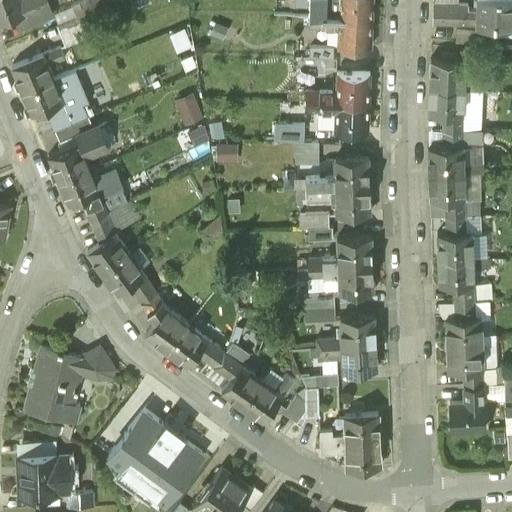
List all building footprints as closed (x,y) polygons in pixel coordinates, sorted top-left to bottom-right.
[(54,15),(47,0),(0,0),(0,24),(15,18),(20,29),(54,15)] [(75,0),(73,1),(78,14),(111,0),(75,0)] [(308,0),(308,15),(339,16),(371,17),(372,0),(308,0)] [(511,0),(478,0),(478,11),(477,24),(511,24),(511,0)] [(469,6),(432,5),(433,23),(477,24),(478,11),(469,10),(469,6)] [(338,26),(339,16),(308,15),(308,25),(338,26)] [(339,16),(338,26),(338,46),(341,46),(340,53),(355,53),(356,46),(371,47),(371,17),(339,16)] [(75,19),(62,21),(65,41),(78,39),(75,19)] [(454,30),(453,43),(479,45),(480,32),(454,30)] [(43,52),(47,63),(64,56),(60,46),(43,52)] [(12,65),(22,89),(52,77),(47,63),(43,52),(12,65)] [(439,59),(429,58),(428,85),(463,87),(464,75),(465,60),(454,60),(439,59)] [(340,69),(336,69),(336,90),(335,99),(368,100),(369,70),(355,70),(355,63),(340,63),(340,69)] [(482,76),(464,75),(463,87),(481,88),(482,76)] [(32,113),(46,107),(62,101),(52,77),(22,89),(32,113)] [(462,114),(463,87),(428,85),(427,112),(460,114),(462,114)] [(178,93),(184,120),(203,116),(196,89),(178,93)] [(305,98),(335,99),(336,90),(305,89),(305,98)] [(335,99),(305,98),(305,108),(335,109),(335,99)] [(335,99),(335,109),(334,128),(338,128),(338,134),(353,135),(353,128),(367,129),(368,100),(335,99)] [(54,128),(70,122),(62,101),(46,107),(54,128)] [(460,114),(427,112),(426,129),(460,130),(460,114)] [(59,140),(76,133),(75,132),(91,126),(87,115),(70,122),(54,128),(59,140)] [(84,155),(89,153),(94,155),(99,153),(101,147),(107,145),(98,123),(91,126),(75,132),(76,133),(79,141),(48,154),(58,178),(88,165),(89,165),(84,155)] [(460,130),(426,129),(427,144),(461,143),(460,130)] [(461,143),(427,144),(428,172),(462,171),(461,160),(461,143)] [(366,155),(333,156),(334,173),(335,184),(368,182),(366,155)] [(461,160),(462,171),(477,170),(476,159),(461,160)] [(82,196),(98,189),(92,175),(88,165),(58,178),(68,202),(82,196)] [(98,189),(107,209),(117,203),(103,170),(92,175),(98,189)] [(477,170),(462,171),(462,180),(477,180),(477,170)] [(462,171),(428,172),(429,198),(445,198),(462,197),(463,197),(462,180),(462,171)] [(335,184),(334,173),(304,174),(304,185),(335,184)] [(368,182),(335,184),(335,188),(327,188),(328,202),(336,202),(336,210),(369,209),(368,182)] [(82,196),(100,238),(115,228),(107,209),(98,189),(82,196)] [(462,214),(462,197),(445,198),(445,214),(462,214)] [(9,204),(0,201),(0,236),(3,237),(9,204)] [(299,210),(299,225),(307,224),(328,223),(328,209),(299,210)] [(462,214),(445,214),(446,230),(463,230),(462,214)] [(328,223),(307,224),(308,236),(332,234),(331,223),(328,223)] [(86,247),(102,269),(129,250),(115,228),(100,238),(86,247)] [(472,230),(463,230),(446,230),(437,231),(438,258),(473,257),(472,247),(472,230)] [(370,233),(337,234),(338,253),(338,263),(371,261),(370,233)] [(472,247),(473,257),(486,256),(486,246),(472,247)] [(117,290),(130,281),(144,271),(129,250),(102,269),(117,290)] [(338,263),(338,253),(307,255),(307,264),(338,263)] [(473,257),(438,258),(439,285),(454,284),(472,284),(474,284),(473,257)] [(338,263),(339,271),(339,289),(373,288),(371,261),(338,263)] [(339,271),(338,263),(307,264),(308,272),(339,271)] [(154,317),(165,303),(144,271),(130,281),(154,317)] [(472,284),(454,284),(454,301),(472,300),(472,284)] [(302,290),(303,304),(333,302),(332,288),(302,290)] [(473,315),(472,300),(454,301),(455,316),(473,315)] [(333,302),(303,304),(304,317),(334,315),(333,302)] [(145,329),(166,345),(186,318),(165,303),(154,317),(145,329)] [(373,313),(338,315),(339,333),(340,343),(374,341),(373,313)] [(480,315),(473,315),(455,316),(446,316),(447,344),(481,343),(480,315)] [(187,361),(197,349),(207,335),(186,318),(166,345),(187,361)] [(340,343),(339,333),(314,334),(315,344),(340,343)] [(197,349),(213,361),(224,347),(207,335),(197,349)] [(506,340),(494,342),(495,351),(507,350),(506,340)] [(340,343),(340,352),(341,370),(376,368),(374,341),(340,343)] [(85,353),(82,352),(43,342),(26,404),(75,417),(79,402),(74,401),(82,371),(80,371),(85,353)] [(101,342),(82,352),(85,353),(80,371),(82,371),(98,375),(110,373),(114,365),(101,342)] [(340,343),(315,344),(315,353),(340,352),(340,343)] [(481,343),(447,344),(448,371),(462,370),(480,369),(482,369),(481,343)] [(213,361),(230,373),(241,360),(224,347),(213,361)] [(221,387),(242,402),(262,375),(241,360),(230,373),(221,387)] [(480,369),(462,370),(463,387),(481,386),(480,369)] [(274,385),(283,391),(293,377),(284,371),(274,385)] [(305,372),(306,384),(316,383),(337,383),(337,371),(305,372)] [(262,375),(242,402),(263,418),(283,391),(274,385),(262,375)] [(304,408),(304,411),(318,416),(316,383),(306,384),(303,384),(303,397),(304,408)] [(295,419),(304,408),(303,397),(296,391),(282,409),(295,419)] [(481,393),(463,394),(464,402),(482,401),(481,393)] [(483,430),(482,401),(464,402),(449,403),(450,431),(483,430)] [(163,418),(144,404),(108,452),(122,462),(119,465),(162,499),(202,448),(182,433),(183,431),(164,416),(163,418)] [(345,432),(345,441),(378,440),(378,412),(344,413),(345,432)] [(319,427),(319,437),(331,442),(345,441),(345,432),(331,433),(331,426),(319,427)] [(331,442),(319,437),(320,451),(346,450),(345,441),(331,442)] [(378,440),(345,441),(346,450),(346,469),(379,468),(378,440)] [(67,489),(75,489),(74,480),(79,480),(78,462),(74,462),(56,463),(56,451),(19,453),(21,492),(67,491),(67,489)] [(56,451),(56,463),(74,462),(73,451),(56,451)] [(250,487),(221,464),(193,499),(209,511),(230,511),(239,501),(250,487)] [(250,487),(239,501),(249,509),(263,490),(253,482),(250,487)] [(67,489),(67,491),(67,503),(93,503),(93,489),(75,489),(67,489)] [(181,495),(167,511),(184,511),(192,503),(181,495)] [(293,511),(273,496),(261,511),(293,511)]
